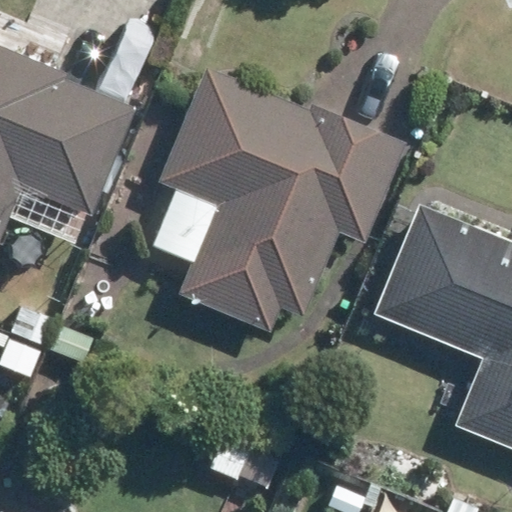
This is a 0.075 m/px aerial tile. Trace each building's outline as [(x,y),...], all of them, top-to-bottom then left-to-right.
[(0,210),(61,238),(74,208),(77,210),(121,105),(52,78),(56,69),(0,46),(0,210)] [(392,149),(302,110),(198,68),(152,180),(208,203),(171,291),(261,330),(271,306),(295,316),(331,229),(354,238),(392,149)] [(156,190),(137,236),(178,254),(198,209),(156,190)] [(374,313),(480,357),(453,422),(511,447),(511,245),(419,205),(374,313)] [(20,305),(7,333),(45,350),(55,325),(56,322),(20,305)] [(55,325),(45,350),(81,365),(91,340),(55,325)] [(40,354),(8,339),(0,358),(0,366),(29,379),(40,354)] [(222,437),(211,462),(265,487),(276,462),(222,437)] [(374,502),(369,511),(382,511),(385,507),(374,502)]
